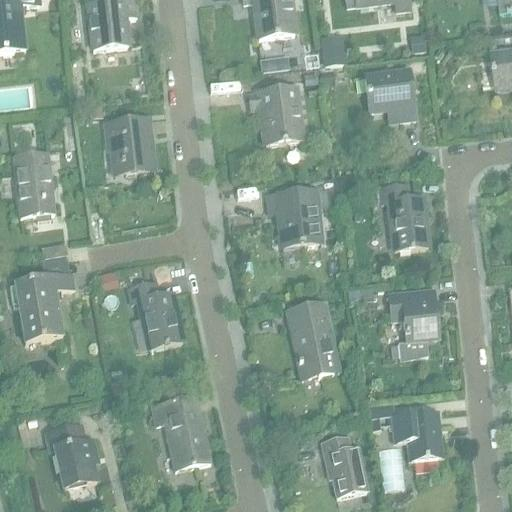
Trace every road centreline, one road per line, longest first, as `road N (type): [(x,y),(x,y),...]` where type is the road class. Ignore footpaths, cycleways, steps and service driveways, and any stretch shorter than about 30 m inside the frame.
road 1 (residential): [(511,151),(481,154),(462,169),(456,193),(489,511)]
road 2 (residential): [(253,511),(196,241)]
road 3 (residential): [(196,241),(170,0)]
